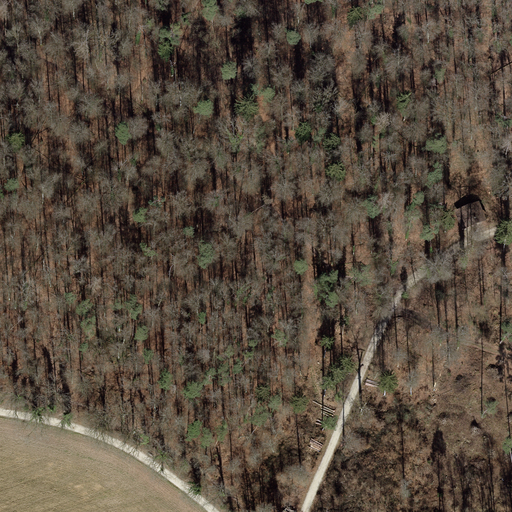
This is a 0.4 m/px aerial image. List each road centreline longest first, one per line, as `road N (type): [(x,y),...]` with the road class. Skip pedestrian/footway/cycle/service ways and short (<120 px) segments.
road 1 (track): [(305,511),(402,287),(476,237),(511,226)]
road 2 (track): [(0,411),(116,442),(216,511)]
